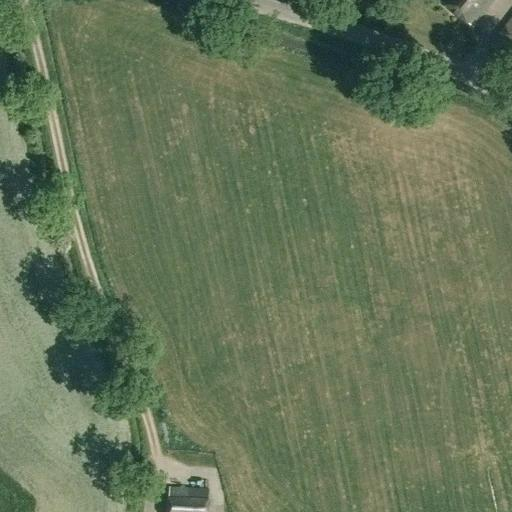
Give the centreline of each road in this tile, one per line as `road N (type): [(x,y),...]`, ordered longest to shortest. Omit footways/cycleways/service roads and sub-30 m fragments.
road 1 (unclassified): [(145,511),(153,462),(136,389),(71,230),(21,0)]
road 2 (unclassified): [(511,101),(432,59),(238,0)]
